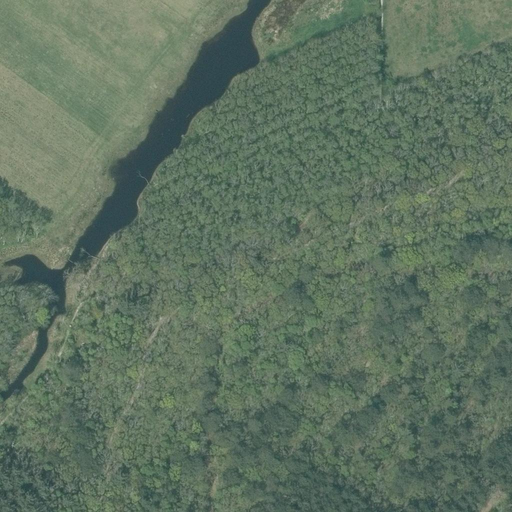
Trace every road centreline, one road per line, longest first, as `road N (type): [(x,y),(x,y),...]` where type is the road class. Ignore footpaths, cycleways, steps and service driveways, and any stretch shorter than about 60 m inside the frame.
road 1 (unknown): [(161,327),(317,245),(379,197),(478,152),(511,121)]
road 2 (unknown): [(161,327),(141,351),(131,404),(103,442),(121,469),(86,511)]
road 3 (track): [(210,511),(212,341)]
